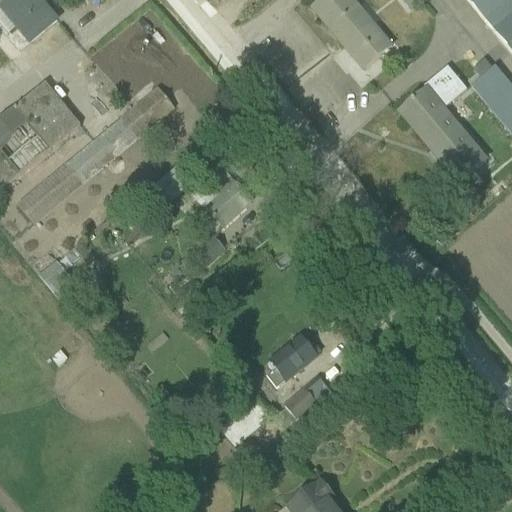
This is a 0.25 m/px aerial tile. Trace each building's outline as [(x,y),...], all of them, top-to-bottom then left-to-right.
[(29,50),(59,24),(39,0),(0,0),(0,29),(6,37),(14,31),(29,50)] [(363,74),(393,50),(351,0),(326,0),(311,12),(363,74)] [(397,0),(410,14),(423,3),(420,0),(397,0)] [(467,0),(511,53),(511,7),(507,0),(467,0)] [(476,77),(466,85),(470,90),(508,136),(511,133),(511,89),(495,69),(491,72),(484,62),(472,72),(476,77)] [(458,188),(487,164),(444,112),(466,93),(447,71),(425,89),(427,92),(399,115),(458,188)] [(44,86),(0,121),(0,193),(80,131),(44,86)] [(157,91),(17,208),(34,228),(174,112),(157,91)] [(184,162),(149,193),(166,211),(201,180),(193,171),(198,166),(206,175),(219,162),(205,147),(187,164),(184,162)] [(190,198),(222,232),(251,204),(220,170),(190,198)] [(212,240),(192,258),(205,272),(225,254),(212,240)] [(59,306),(77,291),(56,266),(38,280),(59,306)] [(151,355),(167,343),(161,336),(146,348),(151,355)] [(285,387),(317,361),(316,360),(321,356),(313,346),(309,350),(299,339),(267,364),(269,366),(267,369),(271,375),(266,380),(276,392),(284,385),(285,387)] [(272,423),(282,435),(320,403),(315,397),(324,389),(317,382),(284,410),(285,412),(272,423)] [(271,422),(256,404),(219,434),(234,452),(271,422)] [(285,511),(336,511),(333,507),(337,504),(320,483),(285,511)]
